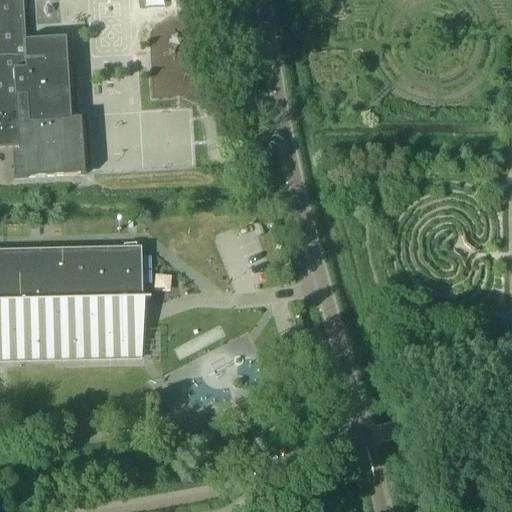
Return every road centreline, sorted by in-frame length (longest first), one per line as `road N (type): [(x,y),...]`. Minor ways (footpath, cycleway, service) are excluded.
road 1 (unclassified): [(363,436),(295,193),(266,0)]
road 2 (unclassified): [(363,436),(511,432)]
road 3 (unclassified): [(254,488),(276,467),(363,436)]
